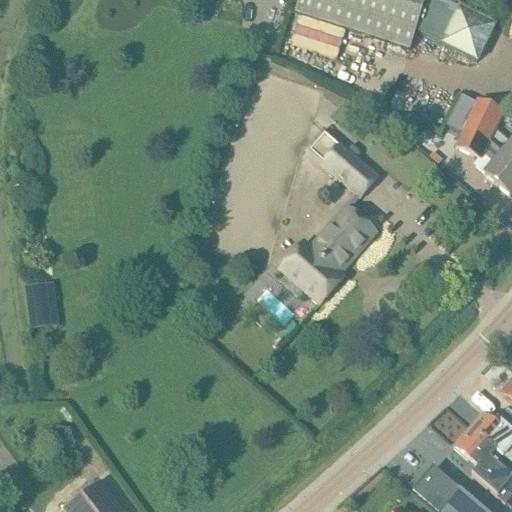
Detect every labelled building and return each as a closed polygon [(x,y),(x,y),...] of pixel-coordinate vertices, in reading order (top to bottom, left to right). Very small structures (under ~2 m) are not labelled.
[(421,35),(478,62),(494,29),(431,0),(301,0),(297,15),(413,51),(421,35)] [(462,137),(466,130),(477,107),(460,98),(445,129),(462,137)] [(488,145),(511,164),(511,142),(509,146),(494,134),(503,115),(479,103),(477,107),(466,130),(491,141),(488,145)] [(511,196),(511,164),(488,145),(491,141),(466,130),(462,137),(456,151),(480,163),(482,159),(493,168),(485,177),(510,199),(511,196)] [(305,154),(321,169),(359,202),(376,183),(339,150),(322,134),(305,154)] [(304,247),(280,274),(319,309),(343,281),(337,276),(350,261),(352,263),(376,236),(346,210),(309,251),(304,247)] [(44,287),(26,290),(31,328),(48,326),(44,287)] [(511,383),(500,397),(511,407),(511,383)] [(484,416),(470,432),(511,467),(511,451),(511,449),(511,435),(511,434),(497,421),(493,425),(484,416)] [(511,467),(470,432),(454,450),(478,471),(472,478),(497,500),(505,491),(511,483),(511,467)] [(434,470),(412,495),(428,508),(432,511),(481,511),(459,492),(434,470)] [(121,511),(100,484),(64,511),(121,511)]
